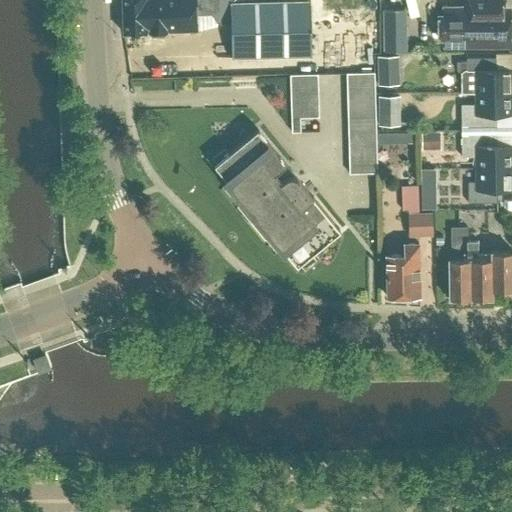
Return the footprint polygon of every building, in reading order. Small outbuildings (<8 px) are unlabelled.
[(196,13),(211,13),(215,20),(221,23),(230,23),(231,58),(311,56),(309,0),(231,0),(232,1),(230,1),(230,0),(121,0),(122,34),(196,31),(196,13)] [(440,35),(446,36),(445,43),(511,45),(511,13),(503,13),(502,0),(468,0),(468,5),(470,6),(468,8),(466,7),(465,6),(450,6),(446,8),(446,14),(441,13),(440,35)] [(377,7),(377,49),(402,50),(402,8),(377,7)] [(474,92),(511,91),(511,73),(511,69),(497,69),(497,56),(467,57),(467,60),(456,60),(456,71),(460,71),(460,92),(474,92)] [(379,59),(379,87),(400,86),(400,59),(379,59)] [(376,172),(373,71),(346,72),(349,173),(376,172)] [(317,74),(289,75),(291,117),(318,116),(317,74)] [(511,91),(474,92),(474,104),(461,104),(461,128),(497,127),(497,114),(511,113),(511,91)] [(401,98),(380,98),(380,126),(401,126),(401,98)] [(214,165),(241,198),(235,202),(265,238),(270,233),(297,266),(340,231),(257,129),(214,165)] [(474,168),(511,167),(511,144),(497,145),(497,132),(461,133),(462,156),(474,155),(474,168)] [(468,202),(479,202),(497,202),(497,190),(511,189),(511,167),(474,168),(474,181),(467,181),(468,202)] [(431,209),(431,168),(416,168),(416,209),(431,209)] [(431,212),(407,212),(408,235),(432,235),(431,212)] [(449,248),(466,248),(466,226),(449,226),(449,248)] [(403,243),(403,254),(386,255),(386,296),(390,296),(390,300),(401,300),(401,296),(419,295),(418,242),(403,243)] [(511,251),(489,252),(489,258),(446,259),(447,298),(492,297),(492,290),(511,289),(511,251)]
